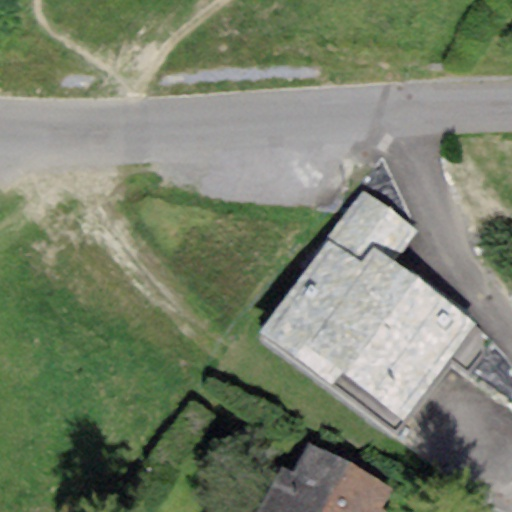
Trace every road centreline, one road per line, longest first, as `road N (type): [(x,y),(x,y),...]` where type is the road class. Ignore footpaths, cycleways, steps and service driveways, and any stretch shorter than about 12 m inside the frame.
road 1 (track): [(80,135),(97,215),(188,334),(511,501)]
road 2 (unclassified): [(511,107),(80,135),(0,124)]
